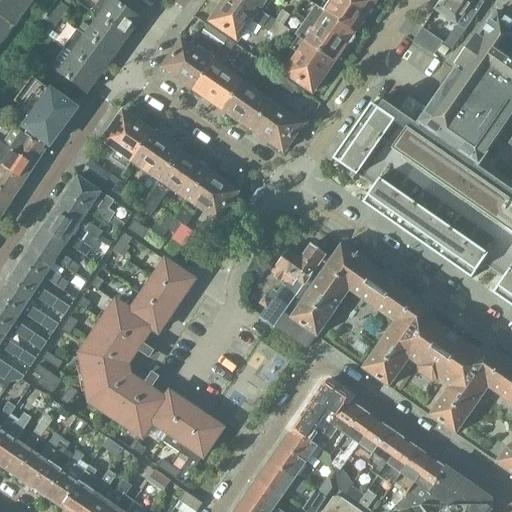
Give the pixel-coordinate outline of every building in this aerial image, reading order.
[(0,0),(0,46),(34,0),(0,0)] [(93,13),(99,18),(128,40),(142,21),(112,0),(104,11),(98,6),(93,13)] [(215,24),(238,41),(259,11),(243,0),(225,0),(213,17),(210,18),(211,25),(215,24)] [(243,0),(259,11),(266,0),(243,0)] [(335,0),(334,2),(331,0),(330,0),(323,11),(326,14),(326,13),(354,33),(372,7),(376,6),(374,0),(335,0)] [(443,0),(436,10),(465,31),(483,4),(477,0),(443,0)] [(61,3),(54,13),(62,19),(69,10),(61,3)] [(54,13),(47,22),(56,29),(62,19),(54,13)] [(283,13),(276,22),(282,27),(289,17),(283,13)] [(310,30),(303,41),(306,43),(334,62),(347,44),(351,44),(354,39),(353,36),(353,35),(354,33),(326,13),(326,14),(313,32),(310,30)] [(511,23),(498,13),(478,41),(476,40),(468,51),(468,52),(439,96),(440,96),(422,122),(422,121),(420,124),(421,125),(422,126),(423,125),(476,162),(476,163),(477,164),(478,165),(480,162),(498,136),(500,133),(499,133),(511,115),(511,143),(511,145),(511,23)] [(79,32),(86,36),(115,58),(128,40),(99,18),(91,28),(85,24),(79,32)] [(276,22),(268,33),(275,37),(282,27),(276,22)] [(201,38),(220,51),(228,41),(209,27),(201,38)] [(289,31),(282,27),(275,37),(282,42),(289,31)] [(442,43),(422,30),(414,41),(434,55),(442,43)] [(65,49),(72,55),(101,76),(115,58),(86,36),(78,47),(71,42),(65,49)] [(228,41),(220,51),(227,56),(232,49),(234,47),(235,46),(228,41)] [(201,55),(182,42),(166,66),(162,66),(164,73),(167,73),(193,90),(213,61),(215,59),(203,52),(201,55)] [(316,88),(334,62),(306,43),(285,73),(309,90),(310,93),(317,92),(316,88)] [(18,57),(38,71),(45,61),(26,47),(18,57)] [(51,68),(59,73),(88,94),(101,76),(72,55),(65,65),(58,60),(51,68)] [(204,98),(222,111),(242,83),(244,80),(243,79),(247,74),(230,62),(225,69),(214,61),(193,90),(195,92),(195,93),(195,96),(200,99),(203,99),(204,98)] [(24,73),(6,97),(11,101),(2,112),(29,131),(25,136),(44,149),(47,144),(50,146),(76,110),(37,83),(24,73)] [(287,81),(281,76),(273,87),(280,92),(287,81)] [(244,80),(242,83),(222,111),(241,124),(241,125),(241,128),(246,131),(249,131),(249,130),(252,131),(272,103),(254,89),(255,88),(244,80)] [(281,98),(294,107),(304,93),(287,81),(280,92),(284,94),(281,98)] [(278,150),(279,153),(286,152),(285,148),(302,125),(283,112),(285,109),(274,101),(272,103),(252,131),(278,150)] [(511,191),(476,166),(477,164),(476,163),(476,162),(423,125),(422,126),(421,125),(420,127),(383,102),(378,109),(371,104),(370,107),(371,108),(360,123),(359,122),(357,125),(359,125),(348,141),(347,140),(345,142),(346,143),(336,158),(334,158),(333,160),(373,188),(363,204),(365,205),(366,204),(381,215),(380,216),(383,218),(384,216),(399,227),(398,228),(400,230),(401,229),(417,239),(416,241),(418,242),(419,241),(434,252),(433,253),(436,255),(437,253),(452,264),(451,265),(454,267),(455,266),(470,276),(469,278),(471,279),(482,265),(503,279),(493,294),(495,296),(496,294),(511,305),(510,306),(511,307),(511,191)] [(104,142),(132,162),(152,133),(124,114),(104,142)] [(3,119),(0,121),(0,128),(6,132),(11,124),(3,119)] [(35,168),(46,151),(44,149),(25,136),(21,133),(11,149),(10,150),(35,168)] [(132,162),(160,182),(180,153),(163,141),(163,140),(163,137),(158,134),(155,134),(154,135),(152,133),(132,162)] [(35,168),(10,150),(11,149),(0,142),(0,166),(25,183),(35,168)] [(170,188),(188,201),(208,172),(206,171),(207,170),(206,167),(202,164),(198,164),(198,165),(180,153),(160,182),(141,209),(151,216),(170,188)] [(105,187),(111,177),(112,176),(90,161),(83,172),(105,187)] [(0,189),(14,199),(25,183),(0,166),(0,189)] [(171,239),(183,247),(203,240),(185,228),(199,209),(217,221),(237,192),(208,172),(188,201),(175,219),(168,230),(169,230),(174,235),(171,239)] [(66,194),(90,210),(110,223),(115,215),(109,210),(114,201),(78,177),(66,194)] [(111,177),(105,187),(104,187),(111,192),(119,181),(111,177)] [(119,181),(111,192),(118,197),(126,186),(119,181)] [(0,217),(2,218),(14,199),(0,189),(0,217)] [(55,212),(79,227),(87,233),(93,226),(84,220),(90,210),(66,194),(55,212)] [(44,229),(86,258),(89,252),(80,246),(82,243),(73,237),(79,227),(55,212),(44,229)] [(160,225),(168,230),(175,219),(168,214),(160,225)] [(134,222),(128,231),(142,240),(148,231),(134,222)] [(103,234),(93,227),(88,234),(98,240),(103,234)] [(32,246),(56,262),(67,245),(44,229),(32,246)] [(301,261),(287,251),(276,266),(298,281),(294,286),(289,283),(286,288),(283,286),(277,294),(274,291),(268,299),(265,297),(259,305),(266,309),(263,313),(260,318),(274,328),(296,297),(326,255),(312,245),(301,261)] [(21,263),(45,279),(56,262),(32,246),(21,263)] [(332,259),(326,255),(296,297),(303,301),(290,319),(316,337),(317,337),(348,293),(394,324),(363,369),(388,387),(408,359),(418,367),(419,373),(432,383),(439,381),(448,388),(429,416),(456,434),(487,390),(511,407),(511,442),(506,448),(496,463),(511,473),(511,365),(488,349),(476,350),(465,342),(468,335),(452,324),(447,330),(436,322),(435,311),(341,246),(332,259)] [(83,367),(88,366),(93,390),(88,391),(90,403),(117,421),(120,417),(131,424),(128,429),(142,438),(152,423),(203,457),(222,429),(170,394),(163,404),(126,379),(123,364),(148,327),(158,333),(193,281),(165,262),(131,313),(116,303),(107,317),(111,320),(103,331),(99,328),(81,355),(83,367)] [(45,279),(21,263),(10,280),(33,296),(33,297),(64,318),(70,309),(39,288),(45,279)] [(97,278),(91,287),(98,291),(104,282),(97,278)] [(33,296),(10,280),(0,294),(0,298),(22,313),(21,314),(53,335),(59,326),(27,305),(33,297),(33,296)] [(22,313),(0,298),(0,323),(11,330),(10,332),(41,352),(47,344),(16,323),(21,314),(22,313)] [(83,299),(78,306),(86,311),(91,304),(83,299)] [(316,337),(290,319),(285,315),(276,328),(307,350),(316,337)] [(70,318),(61,332),(69,337),(78,323),(70,318)] [(11,330),(0,323),(0,348),(31,368),(37,360),(5,339),(10,332),(11,330)] [(47,353),(42,360),(58,371),(63,364),(47,353)] [(0,377),(9,383),(22,381),(24,378),(0,361),(0,377)] [(29,380),(52,396),(62,382),(38,366),(29,380)] [(333,423),(349,399),(326,383),(296,425),(310,435),(323,416),(333,423)] [(60,401),(68,407),(78,393),(70,388),(60,401)] [(0,414),(0,431),(8,419),(22,400),(13,393),(0,414)] [(349,399),(333,423),(331,426),(316,447),(317,448),(322,451),(324,451),(339,431),(345,435),(363,409),(349,399)] [(342,451),(332,464),(335,475),(337,476),(343,470),(351,458),(350,457),(377,419),(363,409),(345,435),(353,441),(345,453),(342,451)] [(8,419),(0,431),(0,465),(17,440),(31,420),(23,416),(16,425),(8,419)] [(391,429),(377,419),(350,457),(351,458),(358,462),(360,459),(366,464),(391,429)] [(391,429),(366,464),(374,469),(372,473),(378,477),(387,465),(405,439),(391,429)] [(293,430),(281,447),(306,464),(317,448),(316,447),(293,430)] [(24,445),(17,440),(0,465),(0,466),(15,477),(32,451),(33,451),(39,442),(31,436),(24,445)] [(33,451),(32,451),(15,477),(30,487),(48,461),(62,440),(55,436),(41,457),(33,451)] [(388,479),(395,484),(401,475),(419,448),(405,439),(387,465),(378,477),(386,482),(388,479)] [(62,440),(48,461),(30,487),(46,498),(64,472),(62,471),(56,467),(70,446),(62,440)] [(133,451),(142,457),(147,450),(138,444),(133,451)] [(306,464),(281,447),(270,463),(295,480),(306,464)] [(381,511),(390,511),(394,509),(415,484),(433,458),(419,448),(401,475),(408,480),(400,491),(381,511)] [(316,459),(330,468),(332,464),(331,456),(324,451),(322,451),(316,459)] [(62,471),(64,472),(46,498),(61,508),(79,483),(71,477),(84,458),(76,452),(62,471)] [(415,484),(394,509),(397,511),(398,511),(413,508),(420,507),(422,507),(429,494),(447,468),(433,458),(415,484)] [(158,468),(167,474),(172,467),(163,461),(158,468)] [(295,480),(270,463),(259,479),(283,496),(290,487),(298,493),(303,486),(295,480)] [(92,465),(79,483),(61,508),(66,511),(81,511),(95,493),(87,488),(99,470),(92,465)] [(167,474),(175,480),(180,473),(172,467),(167,474)] [(345,496),(353,484),(343,470),(337,476),(339,492),(345,496)] [(467,501),(467,505),(491,505),(492,499),(452,472),(443,485),(467,501)] [(108,473),(95,493),(81,511),(104,511),(110,504),(102,498),(115,478),(108,473)] [(314,493),(325,500),(333,488),(322,481),(314,493)] [(280,501),(256,484),(245,500),(261,511),(281,511),(275,508),(280,501)] [(365,496),(353,487),(354,485),(353,484),(345,496),(359,505),(365,496)] [(123,485),(110,504),(104,511),(122,511),(118,509),(130,490),(123,485)] [(359,505),(368,510),(377,497),(368,491),(365,496),(359,505)] [(197,511),(202,504),(187,494),(186,493),(178,505),(187,511),(197,511)] [(314,493),(302,510),(305,511),(316,511),(325,500),(314,493)] [(138,511),(146,500),(139,495),(127,511),(138,511)] [(360,511),(339,497),(334,499),(323,511),(360,511)] [(261,511),(245,500),(236,511),(261,511)]
